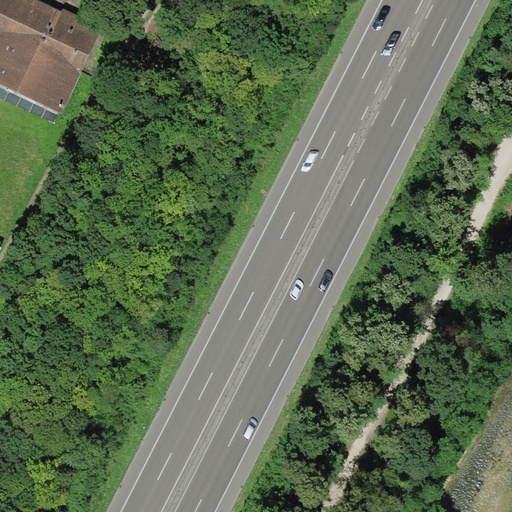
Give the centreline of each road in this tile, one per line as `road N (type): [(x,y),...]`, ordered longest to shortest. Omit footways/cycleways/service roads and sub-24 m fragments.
road 1 (motorway): [(201,511),(464,0)]
road 2 (motorway): [(401,0),(139,511)]
road 3 (track): [(0,260),(102,85),(164,0)]
